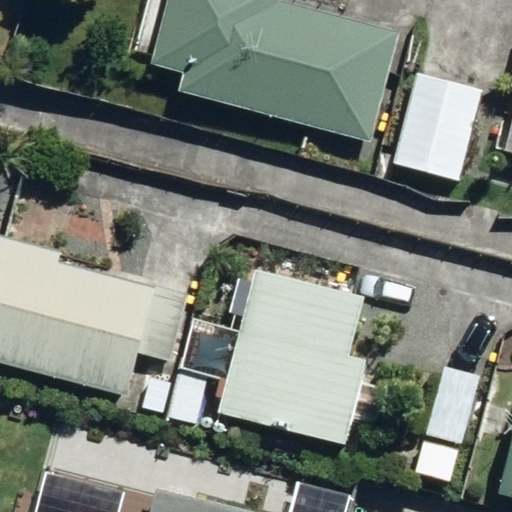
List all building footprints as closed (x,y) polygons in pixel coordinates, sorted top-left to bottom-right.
[(177,93),(367,144),(396,36),(277,4),(278,0),(167,0),(149,68),(181,77),(177,93)] [(511,67),(506,90),(511,91),(511,106),(500,153),(511,156),(511,67)] [(392,168),(458,185),(481,94),(415,78),(392,168)] [(150,289),(54,264),(56,255),(0,241),(0,367),(120,398),(150,289)] [(220,384),(211,419),(338,453),(361,366),(342,361),(357,300),(250,273),(233,335),(189,324),(165,420),(192,426),(205,379),(220,384)] [(484,371),(443,364),(425,468),(465,475),(484,371)] [(145,371),(134,411),(160,417),(171,377),(145,371)] [(58,415),(0,398),(0,445),(46,458),(58,415)] [(511,421),(492,497),(511,501),(511,421)] [(232,511),(192,502),(191,509),(38,471),(27,511),(232,511)]
